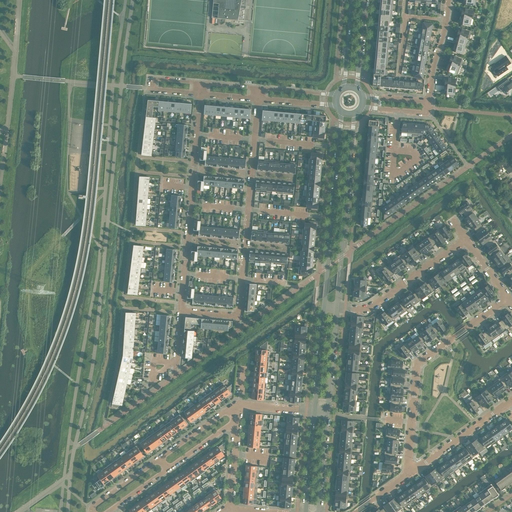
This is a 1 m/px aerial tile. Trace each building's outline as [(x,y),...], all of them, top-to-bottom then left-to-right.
[(213,0),(212,18),(245,21),(246,0),(213,0)] [(473,18),(475,11),(462,9),(461,16),(471,18),(473,18)] [(469,26),(471,18),(461,16),(460,24),(461,24),(465,25),(469,26)] [(469,39),(471,32),(459,29),(457,36),(466,39),(469,39)] [(464,46),(466,39),(457,36),(455,44),(464,46)] [(462,54),(464,46),(455,44),(453,51),(462,54)] [(460,67),(463,60),(451,56),(449,63),(460,67)] [(497,68),(494,71),(498,76),(508,69),(506,66),(511,63),(506,56),(494,64),(497,68)] [(457,74),(460,67),(449,63),(446,70),(457,74)] [(454,87),(455,79),(445,78),(445,86),(454,87)] [(508,79),(497,87),(499,90),(500,91),(504,88),(505,89),(509,95),(511,93),(511,94),(511,82),(511,84),(508,79)] [(454,97),(454,87),(445,86),(444,94),(450,94),(450,97),(454,97)] [(424,125),(423,134),(426,135),(434,130),(430,125),(424,125)] [(434,130),(426,135),(429,140),(437,135),(438,134),(436,132),(435,132),(434,130)] [(323,140),(324,132),(312,131),(311,137),(318,137),(317,140),(323,140)] [(429,140),(428,140),(432,145),(440,139),(441,138),(439,136),(438,137),(437,135),(429,140)] [(440,139),(432,145),(435,149),(443,144),(444,143),(442,140),(441,141),(440,139)] [(443,144),(435,149),(438,154),(447,147),(446,145),(445,146),(443,144)] [(322,160),(322,151),(316,151),(316,153),(310,153),(309,158),(322,160)] [(459,165),(456,161),(457,161),(455,158),(454,159),(453,157),(448,160),(454,168),(456,167),(457,168),(459,166),(458,165),(459,165)] [(454,168),(448,160),(444,163),(450,171),(454,168)] [(511,171),(511,165),(509,160),(502,164),(502,163),(499,165),(501,169),(504,167),(508,174),(511,171)] [(450,171),(444,163),(439,166),(445,174),(450,171)] [(445,174),(439,166),(435,169),(441,178),(445,174)] [(441,178),(435,169),(430,173),(436,181),(437,182),(439,180),(439,179),(441,178)] [(436,181),(430,173),(426,176),(432,184),(432,185),(435,183),(434,182),(436,181)] [(432,184),(426,176),(422,179),(428,187),(427,187),(428,188),(430,186),(430,185),(432,184)] [(511,180),(510,182),(508,178),(504,180),(502,182),(505,186),(504,187),(509,194),(511,192),(511,180)] [(428,187),(422,179),(417,182),(423,190),(427,187),(428,187)] [(423,190),(417,182),(413,185),(419,193),(423,190)] [(419,193),(413,185),(409,188),(414,196),(419,193)] [(414,196),(409,188),(404,191),(410,200),(414,196)] [(410,200),(404,191),(400,195),(406,203),(410,200)] [(406,203),(400,195),(395,198),(401,206),(402,207),(404,205),(403,204),(406,203)] [(401,206),(395,198),(391,201),(397,209),(401,206)] [(317,211),(318,202),(305,201),(305,207),(311,208),(311,210),(317,211)] [(397,209),(391,201),(386,204),(387,205),(392,212),(397,209)] [(473,209),(467,201),(465,203),(464,202),(459,205),(461,206),(457,209),(459,212),(461,214),(463,213),(464,215),(473,209)] [(390,214),(392,212),(387,205),(383,208),(385,212),(384,213),(384,218),(384,219),(391,215),(390,214)] [(476,218),(471,211),(473,209),(464,215),(466,218),(465,219),(466,221),(465,222),(467,224),(476,218)] [(482,225),(476,218),(467,224),(469,227),(470,227),(472,229),(473,228),(475,230),(482,225)] [(303,223),(303,229),(315,230),(316,222),(310,221),(310,224),(308,224),(303,223)] [(451,235),(448,231),(449,230),(447,227),(446,228),(444,225),(436,230),(444,241),(443,239),(445,237),(446,239),(448,237),(449,238),(452,236),(451,235)] [(488,233),(482,225),(475,230),(477,233),(475,234),(475,235),(477,238),(478,237),(479,239),(488,233)] [(444,241),(436,230),(429,236),(435,244),(437,242),(439,244),(441,242),(441,243),(444,241)] [(493,240),(488,233),(479,239),(480,241),(480,242),(482,245),(482,244),(483,244),(484,243),(486,246),(495,239),(494,239),(493,240)] [(435,244),(429,236),(429,237),(422,242),(429,251),(431,249),(431,248),(433,247),(432,246),(435,244)] [(490,254),(500,247),(495,239),(486,246),(488,248),(486,249),(488,251),(487,252),(489,255),(490,254)] [(429,251),(422,242),(415,247),(420,254),(422,253),(423,254),(425,252),(426,253),(429,251)] [(420,254),(415,247),(408,252),(415,261),(418,259),(417,258),(419,257),(418,255),(420,254)] [(495,262),(505,255),(500,247),(490,254),(492,253),(493,256),(492,257),(493,259),(492,260),(495,262)] [(415,261),(408,252),(407,250),(400,255),(401,257),(406,264),(408,262),(409,264),(411,262),(412,263),(415,261)] [(471,261),(469,258),(468,259),(465,254),(465,255),(465,254),(462,256),(462,257),(460,258),(461,260),(460,261),(466,269),(473,265),(470,261),(471,261)] [(509,263),(504,256),(505,255),(495,262),(497,265),(499,267),(500,266),(502,268),(501,269),(511,262),(509,263)] [(406,264),(401,257),(395,261),(401,271),(404,269),(403,268),(406,266),(405,265),(406,264)] [(466,269),(460,261),(458,259),(456,261),(456,260),(453,262),(461,273),(466,269)] [(401,271),(395,261),(387,267),(392,275),(395,273),(396,274),(398,272),(398,273),(401,271)] [(461,273),(453,262),(451,263),(452,264),(450,266),(457,276),(461,273)] [(511,272),(511,263),(511,262),(501,269),(500,270),(502,273),(503,272),(504,274),(506,273),(508,276),(511,272)] [(299,266),(299,274),(307,275),(307,273),(311,273),(312,267),(299,266)] [(392,275),(387,267),(386,266),(379,272),(386,282),(389,280),(389,279),(391,278),(390,276),(392,275)] [(457,276),(450,266),(447,267),(447,266),(445,268),(452,279),(453,279),(451,277),(455,274),(457,276)] [(452,279),(445,268),(442,270),(443,270),(441,272),(442,274),(447,281),(448,282),(452,279)] [(447,281),(442,274),(440,275),(439,273),(437,275),(436,274),(433,276),(440,285),(447,281)] [(440,285),(433,276),(431,278),(431,279),(429,280),(430,282),(428,283),(434,291),(433,290),(440,285)] [(367,286),(368,281),(366,280),(366,277),(361,277),(361,280),(355,279),(355,285),(367,286)] [(434,291),(428,283),(426,284),(425,283),(423,285),(423,284),(420,286),(427,296),(434,291)] [(427,296),(420,286),(417,288),(417,289),(415,290),(416,292),(414,293),(420,301),(427,296)] [(494,294),(491,290),(491,289),(489,287),(488,286),(481,290),(486,297),(487,296),(488,298),(491,296),(491,297),(494,295),(494,294)] [(486,297),(481,290),(480,289),(475,292),(483,303),(485,301),(487,299),(486,297)] [(483,303),(475,292),(471,295),(478,305),(480,304),(480,305),(483,303)] [(420,301),(414,293),(413,294),(412,293),(409,294),(406,296),(413,306),(420,301)] [(478,305),(471,295),(466,298),(474,309),(476,308),(476,307),(478,305)] [(413,306),(406,296),(403,298),(404,298),(401,300),(403,302),(401,303),(407,311),(406,310),(413,305),(413,306)] [(474,309),(466,298),(462,301),(469,312),(471,310),(472,311),(474,309)] [(469,312),(462,301),(455,306),(462,317),(463,317),(466,315),(465,314),(467,313),(466,311),(468,310),(469,312)] [(407,311),(401,303),(399,304),(398,302),(396,304),(395,303),(392,305),(400,316),(407,311)] [(400,316),(392,305),(390,307),(390,308),(388,310),(389,311),(387,313),(393,321),(393,320),(392,319),(399,315),(400,316)] [(393,321),(387,313),(385,314),(384,312),(382,314),(382,313),(379,315),(379,316),(381,319),(380,321),(383,325),(384,324),(386,326),(393,321)] [(511,318),(511,317),(511,318),(508,314),(507,314),(507,313),(504,315),(505,316),(502,317),(503,319),(501,321),(507,330),(511,325),(511,318)] [(232,326),(233,321),(223,320),(223,330),(228,331),(228,329),(232,326)] [(446,328),(440,320),(433,325),(438,332),(439,331),(440,332),(442,331),(443,331),(446,329),(446,328)] [(507,330),(501,321),(498,323),(497,321),(495,323),(494,322),(491,324),(499,335),(507,330)] [(306,332),(307,327),(307,324),(302,323),(302,326),(294,326),(294,331),(306,332)] [(499,335),(491,324),(488,326),(489,327),(487,329),(488,330),(485,332),(491,341),(499,335)] [(436,333),(438,332),(433,325),(426,330),(432,339),(435,337),(435,336),(437,335),(436,333)] [(432,339),(426,330),(419,335),(424,342),(426,340),(427,342),(429,340),(429,341),(432,339)] [(491,341),(485,332),(482,334),(481,332),(479,334),(479,333),(476,335),(476,336),(478,340),(477,341),(480,345),(481,344),(483,346),(491,341)] [(422,343),(424,342),(419,335),(412,339),(419,349),(422,347),(421,346),(423,344),(422,343)] [(419,349),(412,339),(411,338),(405,343),(410,351),(412,350),(413,352),(415,350),(416,351),(419,349)] [(257,349),(256,355),(261,356),(269,356),(270,351),(267,350),(268,341),(268,340),(260,346),(260,350),(257,349)] [(410,351),(405,343),(398,348),(399,349),(399,350),(404,358),(405,359),(408,356),(407,356),(410,354),(408,353),(410,351)] [(192,358),(192,352),(182,351),(182,357),(188,358),(188,361),(192,358)] [(403,365),(403,361),(402,361),(398,361),(398,359),(393,359),(393,360),(392,360),(391,369),(392,369),(400,369),(400,367),(402,368),(402,365),(403,365)] [(405,374),(405,370),(404,370),(400,369),(392,369),(391,377),(402,378),(402,376),(404,376),(404,374),(405,374)] [(511,379),(507,373),(500,378),(506,386),(508,385),(509,386),(511,385),(511,379)] [(404,382),(404,378),(402,378),(391,377),(390,386),(401,387),(401,384),(403,385),(403,382),(404,382)] [(506,386),(500,378),(494,382),(501,393),(504,391),(506,389),(505,387),(506,386)] [(501,393),(494,382),(487,387),(493,396),(495,395),(496,396),(498,395),(501,393)] [(231,393),(231,384),(231,385),(227,388),(223,383),(218,387),(226,398),(225,397),(228,395),(228,396),(230,394),(231,395),(231,394),(230,393),(231,393)] [(402,392),(403,389),(401,389),(401,387),(390,386),(390,394),(392,394),(403,395),(403,392),(402,392)] [(122,405),(126,389),(116,387),(112,407),(117,408),(120,405),(122,405)] [(226,398),(218,387),(213,390),(221,402),(221,401),(221,400),(223,399),(226,398)] [(493,396),(487,387),(480,392),(481,394),(488,403),(490,401),(490,400),(492,399),(491,397),(493,396)] [(221,402),(213,390),(208,394),(216,405),(216,404),(218,402),(218,403),(221,401),(221,402)] [(216,405),(208,394),(203,397),(211,408),(212,408),(211,407),(213,406),(214,406),(216,405)] [(402,401),(402,399),(403,399),(403,395),(392,394),(391,403),(399,403),(400,401),(402,401)] [(488,403),(481,394),(474,399),(474,398),(473,398),(479,407),(481,405),(482,406),(484,404),(485,405),(488,403)] [(211,408),(203,397),(199,401),(207,412),(206,411),(208,409),(209,410),(211,408),(211,409),(211,408)] [(477,408),(479,407),(473,398),(466,403),(468,407),(467,407),(469,410),(470,409),(473,413),(474,414),(477,412),(476,411),(478,410),(477,408)] [(207,412),(199,401),(198,401),(200,403),(195,406),(194,404),(202,415),(201,414),(203,412),(204,413),(206,412),(207,412)] [(401,408),(401,406),(399,405),(399,403),(391,403),(390,411),(401,412),(402,408),(401,408)] [(202,415),(194,404),(189,408),(197,419),(196,418),(198,416),(199,417),(201,415),(202,416),(202,415)] [(197,419),(189,408),(184,411),(191,421),(192,423),(192,422),(191,421),(194,419),(194,420),(196,419),(197,419)] [(188,426),(179,414),(174,418),(183,429),(182,428),(184,426),(185,427),(187,425),(187,426),(188,426)] [(183,429),(174,418),(170,421),(178,433),(177,431),(179,430),(180,430),(182,429),(183,429)] [(504,420),(501,422),(508,431),(511,428),(511,426),(506,419),(504,421),(504,420)] [(178,433),(170,421),(165,425),(173,436),(172,435),(174,433),(175,434),(177,432),(177,433),(178,433)] [(500,424),(497,426),(503,434),(505,436),(509,432),(508,431),(501,422),(499,423),(500,424)] [(173,436),(165,425),(160,428),(168,440),(167,438),(169,437),(170,437),(172,436),(173,436)] [(495,426),(493,428),(499,437),(503,434),(497,426),(495,427),(495,426)] [(168,440),(160,428),(155,432),(163,443),(162,442),(165,440),(165,441),(167,439),(168,440)] [(491,430),(489,432),(496,442),(500,439),(499,437),(493,428),(490,430),(491,430)] [(399,433),(400,430),(399,430),(386,429),(386,437),(388,438),(396,438),(396,436),(398,436),(399,433)] [(163,443),(155,432),(150,435),(158,447),(158,446),(157,445),(160,444),(162,443),(163,443)] [(486,433),(484,434),(490,444),(491,445),(496,442),(489,432),(487,433),(486,433)] [(482,437),(480,438),(480,439),(486,447),(490,444),(484,434),(481,436),(482,437)] [(158,447),(150,435),(145,439),(153,450),(153,449),(155,447),(155,448),(158,446),(158,447)] [(398,443),(398,440),(396,440),(396,438),(388,438),(387,445),(398,447),(399,443),(398,443)] [(153,450),(145,439),(140,443),(148,454),(148,452),(150,451),(153,450)] [(474,441),(472,443),(479,453),(487,447),(486,447),(480,439),(478,441),(477,439),(476,439),(473,441),(474,441)] [(225,457),(221,451),(224,449),(224,450),(225,442),(218,447),(217,446),(215,448),(215,449),(213,450),(212,449),(220,461),(225,457)] [(468,448),(466,450),(472,458),(479,453),(472,443),(470,444),(469,443),(466,446),(467,446),(468,448)] [(144,457),(136,445),(131,449),(139,460),(138,459),(141,457),(141,458),(143,456),(144,457)] [(398,450),(398,447),(387,445),(385,445),(384,454),(395,455),(395,453),(397,453),(397,450),(398,450)] [(139,460),(131,449),(126,453),(134,464),(133,462),(136,461),(136,462),(138,460),(139,460)] [(220,461),(212,449),(212,450),(210,452),(211,452),(208,454),(207,453),(215,464),(220,461)] [(462,450),(460,451),(468,462),(472,459),(472,458),(466,450),(465,449),(463,450),(462,450)] [(458,454),(456,455),(463,465),(468,462),(460,451),(458,453),(458,454)] [(134,464),(126,453),(121,456),(129,467),(128,466),(131,464),(131,465),(134,463),(134,464)] [(215,464),(207,453),(205,455),(206,456),(203,457),(203,456),(202,456),(210,468),(215,464)] [(396,460),(396,457),(395,457),(395,455),(384,454),(383,462),(391,463),(396,464),(396,463),(397,463),(397,460),(396,460)] [(453,456),(451,458),(459,468),(463,465),(456,455),(454,457),(453,456)] [(129,467),(121,456),(116,460),(124,471),(124,469),(126,468),(126,469),(129,467)] [(210,468),(202,456),(203,457),(200,459),(201,459),(198,461),(198,460),(197,460),(205,471),(206,471),(205,470),(209,467),(210,468)] [(449,460),(447,461),(453,470),(454,472),(459,468),(451,458),(449,459),(449,460)] [(124,471),(116,460),(111,463),(119,474),(120,474),(119,473),(121,471),(121,472),(124,470),(124,471)] [(205,471),(197,460),(198,460),(195,462),(196,463),(194,464),(193,463),(201,475),(205,471)] [(445,462),(442,464),(449,473),(453,470),(447,461),(445,463),(445,462)] [(393,468),(393,465),(391,465),(391,463),(383,462),(382,471),(383,471),(383,473),(388,473),(388,471),(392,472),(393,472),(393,468)] [(119,474),(111,463),(106,466),(115,478),(114,476),(116,475),(117,476),(119,474)] [(201,475),(193,463),(192,463),(193,464),(191,466),(189,468),(188,467),(196,478),(201,475)] [(440,466),(438,468),(439,469),(445,477),(445,478),(450,475),(449,473),(442,464),(440,466)] [(115,478),(106,466),(102,470),(110,481),(109,480),(111,478),(112,479),(114,477),(114,478),(115,478)] [(196,478),(188,467),(186,469),(186,470),(184,471),(183,470),(191,482),(196,478)] [(432,471),(430,472),(438,483),(445,477),(439,469),(437,470),(435,469),(435,468),(432,470),(432,471)] [(110,481),(102,470),(101,470),(102,471),(97,475),(105,485),(104,483),(106,482),(107,483),(109,481),(110,481)] [(191,482),(183,470),(183,471),(181,473),(179,475),(178,474),(186,485),(185,484),(190,481),(191,482)] [(426,478),(424,479),(430,488),(438,483),(430,472),(428,474),(428,473),(425,475),(425,476),(426,478)] [(186,485),(178,474),(176,476),(176,477),(174,478),(173,477),(181,489),(186,485)] [(105,485),(97,475),(98,476),(94,479),(96,482),(95,482),(96,483),(93,485),(95,488),(94,488),(96,490),(95,491),(96,491),(100,488),(105,485)] [(510,483),(505,476),(501,479),(507,488),(508,487),(507,486),(510,483)] [(181,489),(173,477),(173,478),(171,480),(169,482),(168,481),(175,491),(180,488),(181,489)] [(507,488),(501,479),(499,477),(495,481),(501,490),(504,488),(505,489),(507,488)] [(421,479),(418,481),(426,492),(431,489),(430,488),(424,479),(424,478),(421,480),(421,479)] [(175,491),(168,481),(166,483),(167,484),(164,485),(163,484),(170,493),(174,490),(175,491)] [(417,483),(414,485),(422,495),(426,492),(418,481),(416,483),(417,483)] [(170,493),(163,484),(163,485),(161,487),(162,487),(159,489),(159,488),(158,488),(166,499),(167,499),(165,497),(170,493)] [(491,484),(487,487),(494,497),(498,494),(496,490),(491,484)] [(412,486),(410,487),(417,498),(422,495),(414,485),(412,486)] [(408,490),(406,491),(413,501),(417,498),(410,487),(407,489),(408,490)] [(494,497),(487,487),(482,490),(489,500),(494,497)] [(166,499),(158,488),(159,488),(156,490),(157,491),(154,492),(154,491),(153,491),(162,503),(166,499)] [(220,496),(219,494),(220,493),(218,489),(216,490),(214,488),(209,491),(217,502),(222,498),(221,498),(220,496)] [(489,500),(482,490),(478,493),(479,495),(485,504),(489,500)] [(162,503),(153,491),(154,492),(151,494),(152,494),(150,496),(149,495),(157,506),(162,503)] [(217,502),(209,491),(205,494),(213,505),(217,502)] [(403,492),(401,494),(409,504),(413,501),(406,491),(404,493),(403,492)] [(213,505),(205,494),(201,497),(208,508),(212,505),(213,505)] [(399,496),(397,498),(403,507),(404,508),(409,504),(401,494),(398,495),(399,496)] [(157,506),(149,495),(148,495),(149,495),(147,497),(147,498),(145,499),(144,498),(152,510),(157,506)] [(485,504),(479,495),(475,498),(481,507),(485,504)] [(208,508),(201,497),(200,498),(202,500),(198,503),(196,500),(196,501),(204,511),(208,508)] [(148,511),(152,510),(144,498),(144,499),(142,500),(142,501),(140,503),(139,502),(146,511),(148,511)] [(391,501),(389,502),(395,511),(396,511),(403,507),(397,498),(395,500),(394,498),(394,499),(393,498),(390,500),(391,501)] [(481,507),(475,498),(470,501),(476,510),(477,510),(481,507)] [(202,511),(204,511),(196,501),(192,504),(197,511),(202,511)] [(335,501),(334,510),(339,510),(339,507),(347,508),(347,502),(335,501)] [(473,511),(476,510),(470,501),(466,504),(471,511),(473,511)] [(146,511),(139,502),(137,504),(137,505),(135,506),(134,505),(138,511),(146,511)] [(395,511),(389,502),(387,504),(386,503),(383,505),(384,506),(385,507),(382,509),(384,511),(395,511)]
